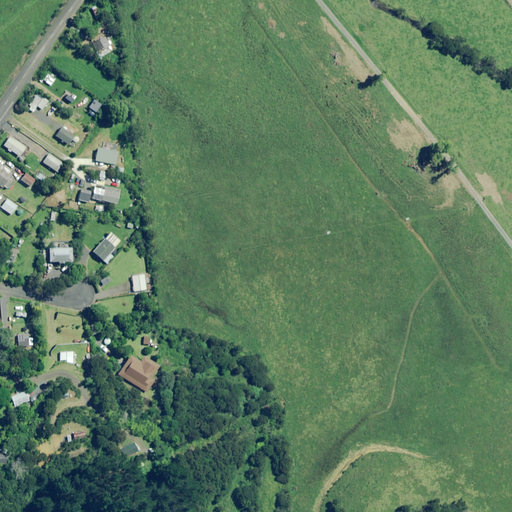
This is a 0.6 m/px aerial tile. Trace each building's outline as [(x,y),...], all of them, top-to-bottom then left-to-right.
[(106,45),(101,36),(88,43),(93,53),(106,45)] [(54,80),(47,75),(43,81),(49,85),(54,80)] [(39,98),(33,95),(27,110),(32,112),(35,107),(41,110),(42,107),(45,108),(48,102),(39,98)] [(65,128),(61,125),(54,136),(66,145),(72,136),(63,130),(65,128)] [(24,148),(8,136),(1,145),(18,157),(24,148)] [(116,144),(102,142),(101,149),(94,148),(92,161),(113,164),(116,144)] [(60,163),(47,154),(41,162),(55,171),(60,163)] [(11,173),(0,165),(0,187),(1,188),(11,173)] [(107,173),(98,171),(97,179),(105,180),(107,173)] [(33,180),(23,173),(18,181),(28,187),(33,180)] [(44,176),(38,173),(35,178),(41,182),(44,176)] [(118,190),(102,186),(99,200),(115,204),(118,190)] [(10,192),(2,187),(0,190),(0,192),(7,196),(10,192)] [(16,206),(5,199),(0,206),(0,208),(10,215),(16,206)] [(114,248),(103,239),(91,253),(105,265),(112,257),(108,254),(114,248)] [(56,243),(45,243),(45,251),(41,251),(41,266),(45,266),(45,262),(56,262),(56,265),(62,265),(62,262),(70,262),(70,249),(56,249),(56,243)] [(145,290),(142,275),(130,276),(132,292),(145,290)] [(109,282),(106,276),(97,281),(101,287),(109,282)] [(71,351),(58,352),(58,361),(65,361),(65,364),(71,364),(71,351)] [(137,361),(128,356),(116,375),(146,392),(152,381),(149,379),(157,366),(140,356),(137,361)] [(28,401),(23,390),(9,397),(14,407),(28,401)] [(29,398),(31,400),(29,402),(32,405),(41,396),(37,393),(34,396),(32,395),(29,398)] [(135,448),(131,442),(119,449),(122,455),(135,448)]
